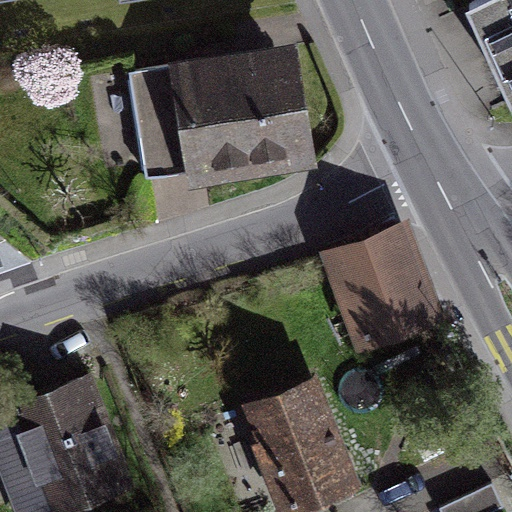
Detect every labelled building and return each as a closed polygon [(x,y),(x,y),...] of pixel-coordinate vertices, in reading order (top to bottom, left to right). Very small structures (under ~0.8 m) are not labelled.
[(511,0),(493,0),(464,13),(511,113),(511,111),(511,0)] [(149,179),(310,152),(292,45),(131,72),(149,179)] [(437,324),(405,228),(321,255),(353,352),(437,324)] [(0,434),(32,511),(55,511),(125,483),(79,371),(0,403),(0,434)] [(357,467),(318,375),(252,403),(292,495),(357,467)]
